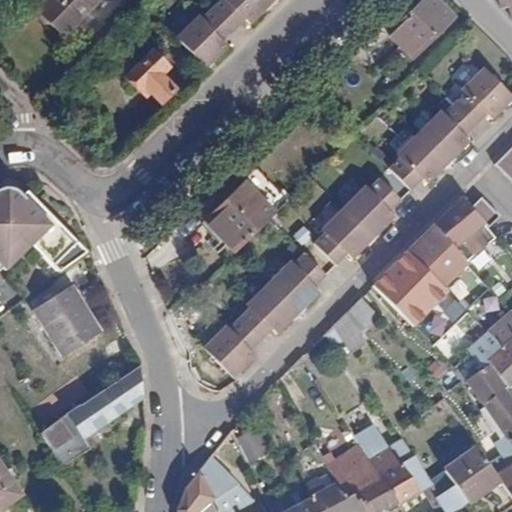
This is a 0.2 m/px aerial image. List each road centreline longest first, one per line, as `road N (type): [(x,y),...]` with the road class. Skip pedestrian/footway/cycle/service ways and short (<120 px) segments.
road 1 (residential): [(511,119),(226,412),(170,426)]
road 2 (residential): [(315,0),(142,171),(96,196)]
road 3 (residential): [(96,196),(151,340),(170,426)]
